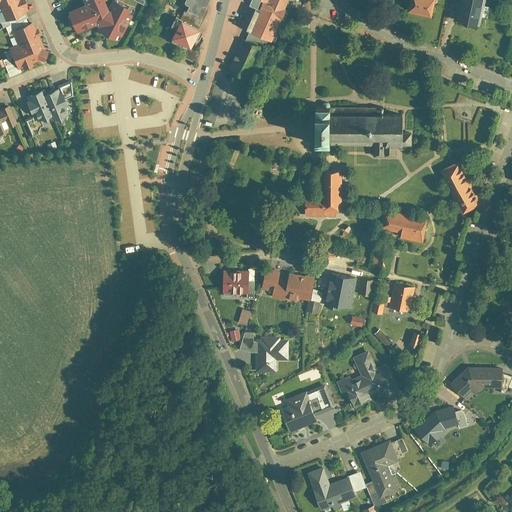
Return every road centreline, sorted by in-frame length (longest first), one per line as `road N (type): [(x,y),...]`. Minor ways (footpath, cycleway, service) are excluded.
road 1 (unclassified): [(90,511),(195,288)]
road 2 (residential): [(451,330),(418,399),(394,417),(273,466)]
road 3 (residential): [(511,87),(314,0)]
road 4 (residential): [(511,140),(451,330)]
road 5 (tertiary): [(195,288),(273,466)]
road 6 (residential): [(187,266),(256,258),(363,273)]
road 7 (unclassified): [(132,511),(273,466)]
road 8 (residential): [(71,57),(139,56),(203,75)]
road 9 (tertiary): [(169,192),(203,75)]
